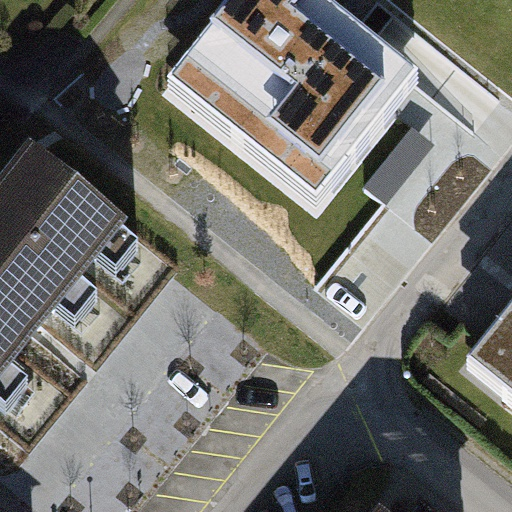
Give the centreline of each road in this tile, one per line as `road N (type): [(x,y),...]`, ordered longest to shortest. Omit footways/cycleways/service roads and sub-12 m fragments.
road 1 (residential): [(359,367),(511,176)]
road 2 (residential): [(339,391),(497,511)]
road 3 (residential): [(339,391),(235,511)]
